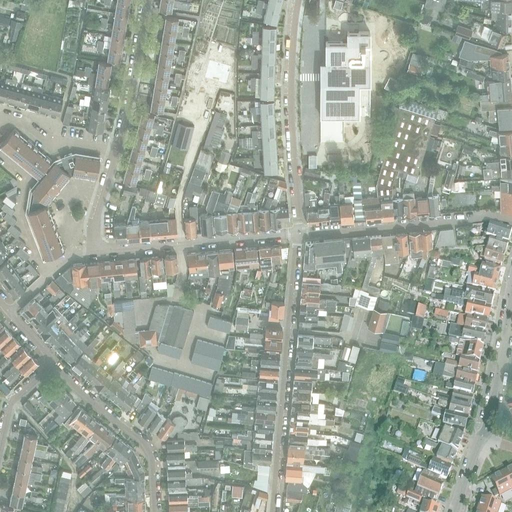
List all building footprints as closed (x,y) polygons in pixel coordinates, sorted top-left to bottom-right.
[(179,0),(159,0),(158,9),(171,11),(172,5),(189,8),(190,2),(185,1),(179,0)] [(280,11),(282,0),(267,0),(266,7),(280,11)] [(425,0),(424,4),(442,10),(445,0),(425,0)] [(472,0),(482,1),(482,8),(492,8),(492,9),(511,9),(511,0),(472,0)] [(128,15),(129,3),(117,1),(115,12),(128,15)] [(277,23),(280,11),(266,7),(263,19),(277,23)] [(511,9),(492,9),(492,19),(496,19),(496,20),(511,21),(511,9)] [(23,20),(25,12),(17,11),(16,18),(23,20)] [(126,26),(128,15),(115,12),(113,24),(126,26)] [(163,27),(176,30),(178,18),(165,16),(163,27)] [(511,21),(496,20),(496,28),(501,30),(511,30),(511,21)] [(124,38),(126,26),(113,24),(111,35),(124,38)] [(469,39),(472,29),(457,24),(454,33),(469,39)] [(485,25),(481,35),(493,40),(492,42),(501,46),(506,34),(485,25)] [(262,38),(275,38),(276,26),(262,26),(262,38)] [(12,33),(11,33),(10,39),(15,41),(18,28),(13,27),(12,33)] [(161,39),(174,41),(176,30),(163,27),(161,39)] [(326,97),(321,97),(321,119),(371,119),(371,33),(347,33),(348,43),(326,43),(326,97)] [(122,49),(124,38),(111,35),(109,47),(122,49)] [(275,50),(275,38),(262,38),(261,49),(275,50)] [(159,51),(172,53),(174,41),(161,39),(159,51)] [(501,54),(501,51),(488,47),(476,43),(464,39),(458,56),(461,57),(469,60),(489,58),(490,67),(509,65),(507,53),(501,54)] [(120,61),(122,49),(109,47),(107,59),(120,61)] [(275,61),(275,50),(261,49),(261,61),(275,61)] [(158,62),(170,64),(172,53),(159,51),(158,62)] [(466,68),(469,60),(461,57),(458,65),(466,68)] [(96,73),(109,75),(111,63),(98,61),(96,73)] [(274,73),(275,61),(261,61),(261,73),(274,73)] [(168,76),(170,64),(158,62),(156,74),(168,76)] [(491,73),(486,73),(486,78),(510,76),(509,65),(490,67),(491,73)] [(107,87),(109,75),(96,73),(94,85),(107,87)] [(274,85),(274,73),(261,73),(260,84),(274,85)] [(167,87),(168,76),(156,74),(154,85),(167,87)] [(0,81),(0,98),(6,101),(12,79),(6,77),(5,83),(0,81)] [(488,93),(480,93),(480,100),(497,99),(497,98),(511,96),(510,77),(487,79),(488,92),(488,93)] [(12,79),(6,101),(16,103),(20,87),(15,86),(17,80),(12,79)] [(20,87),(16,103),(27,106),(32,85),(22,83),(20,87)] [(109,87),(107,87),(94,85),(92,84),(91,95),(108,98),(109,87)] [(273,97),(274,85),(260,84),(260,96),(273,97)] [(32,85),(27,106),(37,109),(41,93),(42,93),(43,88),(32,85)] [(165,99),(167,87),(154,85),(152,97),(165,99)] [(41,93),(37,109),(47,112),(52,96),(42,93),(41,93)] [(106,108),(106,105),(108,98),(91,95),(85,94),(83,105),(89,106),(106,108)] [(52,96),(47,112),(58,115),(62,99),(52,96)] [(497,99),(480,100),(481,109),(489,108),(489,114),(489,120),(498,119),(499,126),(511,125),(511,101),(511,96),(497,98),(497,99)] [(163,110),(165,99),(152,97),(150,108),(163,110)] [(260,113),(274,112),(274,104),(273,100),(260,101),(260,104),(260,113)] [(381,164),(396,169),(416,175),(435,116),(393,103),(379,145),(383,147),(378,161),(382,162),(381,164)] [(104,119),(106,108),(89,106),(87,116),(104,119)] [(138,123),(151,126),(154,114),(141,111),(138,123)] [(68,124),(71,113),(65,112),(62,123),(68,124)] [(261,124),(275,123),(274,112),(260,113),(261,124)] [(102,130),(104,119),(87,116),(85,127),(102,130)] [(186,145),(191,126),(176,122),(171,141),(186,145)] [(148,137),(151,126),(138,123),(135,134),(148,137)] [(262,136),(275,135),(275,123),(261,124),(262,136)] [(38,175),(52,159),(14,128),(1,144),(38,175)] [(511,129),(497,131),(490,128),(488,134),(498,137),(498,142),(511,140),(511,129)] [(144,149),(148,137),(135,134),(132,145),(144,149)] [(275,135),(262,136),(263,148),(276,147),(275,135)] [(511,140),(498,142),(499,153),(511,151),(511,140)] [(141,160),(144,149),(132,145),(129,156),(141,160)] [(276,147),(263,148),(263,159),(277,159),(276,147)] [(71,175),(72,174),(75,160),(73,160),(72,157),(73,157),(71,153),(64,156),(65,158),(62,159),(64,163),(59,165),(71,175)] [(487,167),(483,168),(484,177),(495,176),(502,176),(502,174),(511,173),(511,153),(499,155),(500,160),(486,162),(487,167)] [(96,179),(100,158),(76,154),(75,160),(72,174),(96,179)] [(126,168),(138,171),(141,160),(129,156),(126,168)] [(277,159),(263,159),(264,171),(278,170),(277,159)] [(47,204),(48,203),(55,194),(63,185),(71,175),(59,165),(55,162),(47,171),(39,181),(31,190),(33,192),(47,204)] [(393,217),(392,199),(391,193),(391,188),(396,169),(381,164),(377,183),(378,197),(378,200),(380,200),(381,218),(393,217)] [(249,176),(251,170),(242,167),(239,173),(249,176)] [(319,177),(320,171),(305,167),(304,173),(319,177)] [(135,183),(138,171),(126,168),(123,179),(135,183)] [(444,186),(450,188),(455,171),(448,169),(444,186)] [(268,183),(277,186),(279,179),(271,176),(268,183)] [(427,197),(429,214),(440,212),(439,194),(432,195),(431,192),(434,177),(430,177),(427,195),(427,197)] [(500,185),(492,185),(492,189),(494,189),(511,189),(511,177),(500,178),(500,185)] [(286,189),(285,181),(279,179),(277,186),(286,189)] [(338,192),(339,202),(341,221),(353,220),(352,201),(342,202),(342,199),(345,199),(343,180),(339,180),(340,192),(338,192)] [(201,192),(203,186),(189,181),(185,193),(191,195),(193,189),(201,192)] [(135,193),(136,187),(125,184),(123,191),(135,193)] [(511,189),(494,189),(494,196),(500,196),(501,211),(511,210),(511,189)] [(157,193),(147,190),(144,200),(154,202),(157,193)] [(213,232),(212,214),(212,213),(216,199),(219,192),(212,190),(210,196),(212,197),(206,213),(199,214),(201,233),(213,232)] [(239,204),(237,209),(237,211),(238,230),(249,229),(247,203),(248,203),(251,196),(252,192),(247,190),(243,204),(239,204)] [(414,206),(413,191),(402,192),(402,198),(404,216),(415,215),(415,209),(417,209),(417,205),(414,206)] [(47,205),(47,204),(33,192),(32,202),(30,211),(47,205)] [(226,213),(229,202),(231,196),(232,193),(227,192),(224,202),(216,199),(212,213),(212,214),(214,214),(215,232),(227,231),(226,213)] [(309,192),(304,193),(306,206),(307,224),(318,223),(317,206),(311,206),(309,192)] [(328,203),(330,193),(325,193),(323,203),(322,204),(322,205),(317,206),(318,223),(330,222),(328,203)] [(6,195),(2,199),(5,202),(12,207),(16,202),(6,195)] [(237,211),(237,209),(239,204),(241,199),(231,196),(229,202),(226,213),(227,231),(238,230),(237,211)] [(253,201),(255,197),(251,196),(248,203),(247,203),(249,229),(260,228),(258,209),(258,205),(254,205),(253,201)] [(264,208),(258,209),(260,228),(271,227),(269,208),(273,198),(269,196),(264,208)] [(378,200),(378,197),(361,198),(361,199),(354,200),(356,220),(381,218),(380,200),(378,200)] [(418,214),(428,214),(429,214),(427,197),(416,198),(417,205),(417,209),(418,214)] [(274,208),(277,199),(273,198),(269,208),(271,227),(281,226),(281,219),(289,218),(288,207),(280,207),(274,208)] [(395,199),(392,199),(393,217),(404,216),(402,198),(395,199)] [(11,215),(15,209),(12,207),(5,202),(1,207),(7,211),(11,215)] [(330,222),(341,221),(339,202),(328,203),(330,222)] [(45,258),(65,250),(47,205),(30,211),(28,212),(45,258)] [(139,238),(138,222),(132,222),(132,218),(133,218),(135,206),(132,205),(128,219),(127,220),(127,223),(126,223),(127,239),(139,238)] [(185,234),(197,233),(196,217),(197,217),(196,205),(189,205),(190,217),(183,218),(185,234)] [(7,211),(3,217),(11,223),(13,225),(17,219),(11,215),(7,211)] [(149,220),(151,237),(177,235),(176,218),(149,220)] [(138,221),(138,222),(139,238),(151,237),(149,220),(138,221)] [(127,239),(126,223),(125,222),(114,223),(115,240),(127,239)] [(17,237),(21,231),(13,225),(11,223),(7,228),(15,235),(17,237)] [(508,243),(511,230),(490,223),(486,236),(483,235),(482,238),(487,240),(488,237),(490,237),(508,243)] [(422,257),(427,256),(426,246),(432,246),(432,243),(435,242),(437,230),(438,230),(438,229),(420,231),(422,255),(422,257)] [(436,243),(435,245),(448,243),(446,229),(440,229),(436,243)] [(408,232),(411,256),(422,255),(420,231),(408,232)] [(395,252),(391,253),(392,261),(398,261),(398,256),(407,255),(408,252),(407,232),(396,233),(396,238),(394,239),(395,245),(397,245),(397,252),(395,252)] [(394,234),(383,235),(385,262),(392,261),(391,253),(395,252),(395,245),(394,239),(394,234)] [(21,248),(26,243),(17,237),(15,235),(11,240),(20,247),(21,248)] [(372,255),(371,258),(366,272),(370,273),(376,256),(376,253),(382,252),(382,251),(381,235),(369,236),(372,255)] [(349,255),(347,265),(354,266),(357,254),(366,253),(367,258),(371,258),(372,255),(369,236),(352,238),(349,255)] [(505,254),(508,243),(490,237),(486,248),(505,254)] [(336,272),(342,272),(341,257),(345,257),(345,256),(349,255),(352,238),(333,239),(336,265),(336,272)] [(326,266),(336,265),(333,239),(323,240),(326,266)] [(313,241),(315,260),(321,259),(322,267),(326,266),(323,240),(313,241)] [(315,269),(314,260),(313,241),(305,242),(303,268),(315,269)] [(270,245),(272,269),(275,269),(275,262),(282,262),(281,244),(270,245)] [(272,271),(272,270),(272,269),(270,245),(258,246),(260,267),(272,271)] [(26,260),(30,255),(21,248),(20,247),(16,252),(26,260)] [(258,268),(256,247),(245,248),(247,265),(253,264),(254,269),(257,268),(258,268)] [(235,266),(247,265),(245,248),(234,249),(235,266)] [(501,265),(505,254),(486,248),(483,259),(484,259),(484,262),(488,263),(489,261),(501,265)] [(219,272),(217,283),(230,287),(233,266),(231,249),(218,250),(219,268),(220,272),(219,272)] [(219,268),(218,250),(206,251),(208,269),(208,273),(219,272),(220,272),(219,268)] [(208,269),(206,251),(187,253),(189,271),(208,269)] [(165,270),(177,269),(176,255),(164,256),(165,270)] [(166,280),(165,273),(163,273),(162,256),(151,257),(152,272),(159,271),(160,280),(166,280)] [(152,274),(152,272),(151,257),(140,258),(141,275),(139,275),(141,296),(146,295),(144,275),(152,274)] [(123,260),(125,277),(127,296),(132,296),(130,276),(137,276),(135,258),(123,260)] [(0,278),(13,269),(7,260),(0,264),(0,278)] [(118,277),(125,277),(123,260),(111,261),(113,278),(115,296),(120,295),(118,277)] [(102,288),(107,288),(106,279),(113,278),(111,261),(99,262),(101,284),(102,288)] [(86,263),(90,302),(95,295),(94,285),(101,284),(99,262),(86,263)] [(60,273),(54,279),(61,286),(87,306),(90,302),(86,263),(71,265),(60,273)] [(434,281),(437,266),(429,264),(426,279),(434,281)] [(469,268),(468,274),(498,281),(500,269),(482,264),(480,271),(469,268)] [(0,279),(6,288),(20,277),(13,269),(0,278),(0,279)] [(498,281),(468,274),(467,273),(466,276),(474,278),(472,287),(495,292),(498,281)] [(20,277),(6,288),(13,296),(26,286),(20,277)] [(56,291),(59,288),(52,280),(47,286),(53,293),(56,291)] [(340,289),(340,284),(302,281),(301,292),(319,293),(319,288),(340,289)] [(175,283),(166,284),(167,296),(171,295),(175,283)] [(215,290),(223,292),(229,294),(230,287),(217,283),(215,290)] [(56,291),(61,296),(64,293),(59,288),(56,291)] [(450,299),(491,308),(494,295),(467,289),(465,295),(452,292),(450,299)] [(218,309),(223,292),(215,290),(214,292),(211,307),(218,309)] [(373,309),(377,296),(359,290),(355,304),(373,309)] [(28,317),(41,304),(38,300),(43,295),(40,292),(21,309),(28,317)] [(326,299),(319,299),(319,293),(301,292),(300,302),(327,304),(335,305),(336,300),(326,299)] [(60,307),(69,299),(65,295),(54,307),(35,324),(42,331),(61,314),(57,309),(60,307)] [(450,299),(444,297),(436,296),(433,309),(440,311),(442,302),(454,305),(466,308),(465,315),(488,321),(491,308),(450,299)] [(114,310),(122,310),(133,308),(133,299),(113,301),(114,310)] [(283,315),(284,302),(266,300),(266,307),(269,307),(267,319),(279,320),(279,314),(283,315)] [(35,324),(54,307),(50,302),(44,308),(41,304),(28,317),(35,324)] [(335,310),(335,305),(327,304),(300,302),(299,312),(317,314),(318,308),(335,310)] [(155,305),(153,310),(166,314),(169,303),(155,305)] [(169,323),(171,317),(174,305),(169,303),(166,314),(164,320),(162,326),(160,331),(160,332),(158,339),(160,340),(163,341),(165,335),(167,329),(169,323)] [(177,319),(179,313),(181,307),(174,305),(171,317),(177,319)] [(423,319),(426,308),(418,306),(415,317),(423,319)] [(192,317),(193,311),(181,307),(179,313),(192,317)] [(380,330),(385,312),(374,309),(368,327),(380,330)] [(122,310),(114,310),(113,310),(114,319),(123,318),(122,315),(122,310)] [(153,310),(152,316),(164,320),(166,314),(153,310)] [(317,319),(317,314),(299,312),(298,322),(325,325),(325,320),(317,319)] [(48,339),(66,323),(68,320),(62,313),(61,314),(42,331),(48,339)] [(190,323),(192,317),(179,313),(177,319),(190,323)] [(212,327),(215,316),(210,314),(207,326),(212,327)] [(344,314),(340,329),(350,328),(353,316),(344,314)] [(457,326),(464,328),(485,332),(488,322),(459,315),(457,326)] [(152,316),(150,322),(162,326),(164,320),(152,316)] [(218,329),(221,317),(220,317),(215,316),(212,327),(218,329)] [(188,329),(190,323),(177,319),(171,317),(169,323),(188,329)] [(223,330),(226,319),(221,317),(218,329),(223,330)] [(55,346),(68,334),(73,329),(69,325),(73,321),(71,318),(68,320),(66,323),(48,339),(55,346)] [(122,327),(122,326),(114,319),(110,324),(120,332),(122,329),(122,327)] [(229,332),(232,320),(226,319),(223,330),(229,332)] [(149,328),(149,330),(155,330),(160,331),(162,326),(150,322),(149,328)] [(186,335),(188,329),(169,323),(167,329),(186,335)] [(79,330),(76,330),(75,331),(73,329),(68,334),(55,346),(62,353),(83,333),(88,329),(85,326),(84,326),(79,330)] [(122,327),(122,329),(123,335),(127,338),(134,332),(134,326),(124,327),(122,327)] [(250,337),(281,339),(282,328),(265,326),(265,333),(250,332),(250,337)] [(0,346),(12,335),(4,327),(0,330),(0,346)] [(461,339),(461,340),(482,345),(485,332),(464,328),(463,334),(456,332),(455,338),(461,339)] [(184,341),(186,335),(167,329),(165,335),(166,335),(184,341)] [(140,344),(148,343),(147,330),(139,331),(140,341),(140,344)] [(155,339),(155,330),(149,330),(147,330),(148,343),(156,342),(155,339)] [(131,342),(140,341),(139,331),(134,332),(127,338),(131,342)] [(397,341),(399,334),(383,331),(382,338),(397,341)] [(82,341),(83,341),(87,337),(83,333),(62,353),(72,364),(87,345),(82,341)] [(296,345),(313,346),(313,341),(329,343),(330,337),(297,334),(296,345)] [(12,335),(0,346),(0,352),(3,349),(8,354),(20,343),(12,335)] [(184,341),(166,335),(165,335),(163,341),(165,342),(166,342),(171,344),(177,345),(182,347),(184,341)] [(87,345),(72,364),(80,371),(91,357),(98,350),(93,346),(99,339),(95,336),(87,345)] [(281,339),(250,337),(247,336),(247,341),(264,343),(263,349),(280,351),(281,339)] [(199,352),(202,341),(196,339),(193,350),(199,352)] [(165,342),(163,341),(160,340),(157,351),(162,353),(166,342),(165,342)] [(395,351),(397,343),(381,340),(380,348),(395,351)] [(204,353),(208,342),(202,341),(199,352),(204,353)] [(456,357),(460,358),(479,362),(483,347),(460,341),(456,357)] [(168,354),(171,344),(166,342),(162,353),(168,354)] [(210,355),(213,344),(208,342),(204,353),(210,355)] [(403,354),(405,345),(399,343),(397,353),(403,354)] [(173,356),(177,345),(171,344),(168,354),(173,356)] [(215,357),(219,345),(213,344),(210,355),(215,357)] [(179,358),(182,347),(177,345),(173,356),(179,358)] [(215,357),(221,358),(224,347),(219,345),(215,357)] [(312,357),(320,358),(331,358),(331,353),(314,352),(314,355),(312,354),(313,346),(296,345),(296,355),(312,357)] [(13,371),(30,355),(27,351),(27,349),(25,347),(24,347),(23,346),(11,357),(17,363),(15,365),(14,364),(10,368),(13,371)] [(106,346),(95,360),(91,357),(80,371),(87,377),(111,349),(106,346)] [(109,360),(115,352),(111,349),(87,377),(95,383),(106,369),(112,362),(109,360)] [(143,353),(138,349),(133,355),(138,360),(143,353)] [(195,363),(199,352),(193,350),(190,361),(195,363)] [(201,365),(204,353),(199,352),(195,363),(201,365)] [(207,366),(210,355),(204,353),(201,365),(207,366)] [(251,363),(279,366),(280,355),(260,353),(260,359),(251,358),(251,363)] [(30,355),(13,371),(6,377),(10,381),(22,369),(26,374),(38,363),(37,362),(37,360),(35,358),(34,358),(30,355)] [(212,368),(215,357),(210,355),(207,366),(212,368)] [(319,369),(320,358),(312,357),(296,355),(295,366),(319,369)] [(218,369),(221,358),(215,357),(212,368),(218,369)] [(476,373),(479,362),(460,358),(459,364),(446,361),(445,366),(476,373)] [(120,367),(124,363),(125,362),(122,359),(110,373),(106,369),(95,383),(102,389),(120,367)] [(110,396),(122,383),(117,378),(128,365),(125,362),(124,363),(120,367),(102,389),(110,396)] [(278,377),(279,366),(251,363),(250,368),(259,369),(259,375),(278,377)] [(153,379),(156,368),(151,366),(148,377),(153,379)] [(294,376),(326,379),(327,369),(319,369),(295,366),(294,376)] [(159,381),(162,369),(156,368),(153,379),(159,381)] [(162,369),(159,381),(164,382),(168,371),(162,369)] [(455,381),(475,386),(477,375),(457,370),(456,375),(444,372),(442,378),(455,381)] [(168,371),(164,382),(170,384),(170,383),(173,373),(168,371)] [(176,385),(179,374),(174,372),(173,373),(170,383),(176,385)] [(118,403),(134,383),(140,376),(136,373),(126,386),(122,383),(110,396),(118,403)] [(181,387),(184,376),(179,374),(176,385),(181,387)] [(133,392),(144,379),(140,376),(134,383),(118,403),(126,409),(137,396),(133,392)] [(187,388),(190,377),(184,376),(181,387),(187,388)] [(192,390),(195,379),(190,377),(187,388),(192,390)] [(215,385),(222,387),(224,380),(217,378),(215,385)] [(293,389),(311,391),(311,382),(313,382),(314,380),(294,378),(293,389)] [(195,379),(192,390),(198,392),(201,381),(195,379)] [(277,391),(278,381),(258,379),(258,384),(247,384),(246,388),(277,391)] [(395,385),(403,387),(405,381),(397,379),(395,385)] [(0,388),(5,394),(10,390),(2,381),(0,383),(0,388)] [(201,381),(198,392),(203,393),(207,382),(201,381)] [(472,396),(475,386),(455,381),(453,387),(446,385),(445,389),(472,396)] [(54,407),(67,394),(59,386),(58,387),(53,382),(39,397),(44,403),(47,400),(54,407)] [(207,382),(203,393),(208,395),(212,384),(207,382)] [(175,394),(177,386),(171,384),(169,392),(175,394)] [(220,393),(222,387),(215,385),(213,391),(220,393)] [(409,389),(403,387),(395,385),(393,392),(406,397),(409,389)] [(276,401),(277,391),(246,388),(246,393),(257,394),(256,399),(257,399),(276,401)] [(292,400),(312,402),(312,400),(310,400),(311,391),(293,389),(292,400)] [(147,425),(156,411),(148,405),(153,398),(145,392),(141,400),(135,408),(141,412),(137,418),(147,425)] [(439,400),(470,408),(473,398),(453,393),(452,399),(438,395),(437,400),(439,400)] [(67,394),(54,407),(59,413),(54,418),(60,424),(72,411),(69,408),(75,402),(67,394)] [(206,409),(209,398),(200,395),(196,406),(206,409)] [(242,405),(242,409),(248,410),(256,410),(256,409),(275,411),(276,401),(257,399),(256,407),(242,405)] [(31,414),(36,409),(28,400),(23,404),(31,414)] [(292,400),(291,410),(309,412),(317,413),(318,402),(312,402),(292,400)] [(468,418),(470,408),(439,400),(438,405),(450,408),(448,413),(468,418)] [(78,405),(63,423),(69,428),(71,425),(77,430),(89,414),(78,405)] [(431,413),(437,416),(440,410),(434,408),(431,413)] [(238,418),(274,421),(275,411),(256,409),(256,410),(248,410),(248,414),(238,413),(238,418)] [(291,410),(290,421),(308,422),(320,423),(320,424),(325,424),(325,419),(317,418),(318,413),(317,413),(309,412),(291,410)] [(440,410),(437,416),(444,418),(442,425),(454,428),(453,432),(463,436),(468,418),(448,413),(448,414),(445,413),(440,410)] [(156,411),(147,425),(156,431),(166,417),(156,411)] [(82,433),(71,447),(75,450),(75,449),(98,421),(89,414),(77,430),(82,433)] [(166,417),(156,431),(165,438),(168,433),(170,435),(173,435),(176,430),(181,430),(187,421),(179,415),(174,416),(171,421),(166,417)] [(231,417),(231,421),(239,422),(239,421),(254,423),(255,423),(254,429),(273,431),(274,421),(238,418),(231,417)] [(48,433),(57,424),(52,420),(44,428),(48,433)] [(75,449),(75,450),(78,453),(89,438),(94,442),(106,427),(98,421),(75,449)] [(290,421),(289,431),(307,432),(315,433),(316,428),(320,429),(320,424),(320,423),(308,422),(290,421)] [(102,449),(114,434),(106,427),(94,442),(74,461),(78,465),(87,457),(86,456),(96,446),(97,447),(98,445),(102,449)] [(440,431),(435,443),(438,444),(442,446),(457,452),(463,436),(453,432),(444,428),(442,432),(440,431)] [(237,437),(237,438),(273,441),(273,431),(254,429),(248,429),(247,434),(237,433),(237,437)] [(289,431),(288,441),(317,444),(318,444),(318,439),(307,438),(307,432),(289,431)] [(21,445),(34,448),(37,436),(23,433),(21,445)] [(105,467),(124,442),(116,435),(104,450),(109,454),(101,464),(105,467)] [(233,437),(233,441),(247,442),(247,448),(272,451),(273,441),(237,438),(233,437)] [(177,439),(167,439),(167,450),(184,449),(196,449),(196,443),(184,444),(184,439),(177,439)] [(288,441),(287,451),(321,454),(324,454),(324,449),(316,449),(317,444),(288,441)] [(442,446),(438,444),(437,446),(425,441),(423,445),(437,450),(438,449),(440,450),(436,459),(451,465),(456,454),(441,448),(442,446)] [(124,442),(105,467),(108,469),(115,459),(121,464),(126,457),(133,448),(124,442)] [(32,459),(34,448),(21,445),(18,456),(32,459)] [(130,466),(125,468),(129,476),(143,476),(143,471),(133,448),(126,457),(130,466)] [(245,448),(245,455),(252,455),(252,461),(271,462),(272,451),(247,448),(245,448)] [(184,449),(167,450),(168,461),(185,460),(184,449)] [(287,451),(286,461),(303,463),(303,457),(320,459),(321,454),(287,451)] [(18,456),(16,467),(29,470),(35,472),(36,467),(36,466),(31,464),(32,459),(18,456)] [(429,467),(420,464),(421,461),(410,457),(407,463),(424,470),(439,476),(446,479),(451,468),(432,460),(429,467)] [(198,469),(218,468),(218,459),(198,460),(198,469)] [(286,463),(285,479),(288,480),(288,483),(291,484),(303,486),(307,486),(303,481),(303,474),(301,473),(301,470),(324,472),(324,467),(286,463)] [(168,478),(192,477),(191,472),(185,472),(185,466),(168,467),(168,478)] [(511,466),(502,472),(511,491),(511,490),(511,466)] [(16,467),(14,479),(27,482),(33,483),(34,477),(39,479),(41,473),(35,472),(29,470),(16,467)] [(436,502),(439,497),(443,485),(437,482),(439,476),(424,470),(413,494),(422,498),(436,502)] [(499,497),(511,491),(502,472),(489,479),(495,490),(498,496),(499,497)] [(129,476),(114,477),(115,481),(124,481),(124,487),(144,486),(143,476),(129,476)] [(192,477),(168,478),(169,488),(185,488),(185,483),(201,483),(201,476),(192,477)] [(24,493),(27,482),(14,479),(11,490),(24,493)] [(257,480),(256,480),(254,479),(253,486),(268,491),(269,481),(257,480)] [(80,492),(87,486),(84,482),(76,488),(80,492)] [(287,483),(286,489),(291,490),(302,492),(303,491),(307,491),(307,486),(303,486),(291,484),(288,483),(287,483)] [(87,486),(80,492),(83,496),(90,490),(87,486)] [(125,494),(109,495),(109,503),(115,503),(115,499),(144,497),(144,486),(124,487),(125,494)] [(286,489),(286,496),(290,496),(302,498),(302,492),(291,490),(286,489)] [(22,505),(24,493),(11,490),(9,502),(22,505)] [(267,499),(268,495),(268,493),(259,490),(257,496),(267,499)] [(169,502),(209,500),(209,496),(187,497),(186,491),(169,491),(169,502)] [(419,505),(422,498),(413,494),(408,492),(405,499),(414,503),(413,505),(418,507),(419,505)] [(145,508),(144,497),(115,499),(115,503),(125,502),(125,509),(145,508)] [(481,511),(498,511),(501,504),(481,497),(477,510),(481,511)] [(338,498),(334,511),(341,511),(344,500),(338,498)] [(435,507),(436,502),(422,498),(419,505),(418,507),(421,508),(420,511),(438,511),(439,508),(435,507)] [(209,505),(209,502),(209,500),(169,502),(169,511),(171,511),(188,511),(187,505),(197,505),(209,505)] [(344,500),(341,511),(347,511),(350,502),(344,500)]
